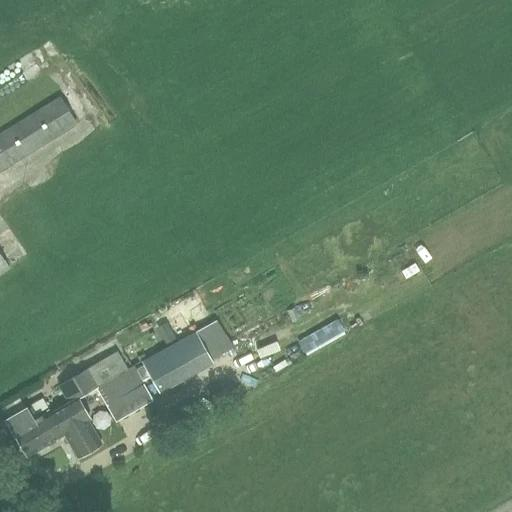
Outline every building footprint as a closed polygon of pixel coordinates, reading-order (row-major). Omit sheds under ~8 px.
[(0,169),(75,123),(60,97),(0,134),(0,169)] [(0,272),(9,267),(0,254),(0,272)] [(333,269),(356,268),(356,258),(333,259),(333,269)] [(371,289),(355,293),(358,303),(374,299),(371,289)] [(287,311),(292,322),(299,318),(295,308),(287,311)] [(305,356),(344,333),(337,320),(297,342),(305,356)] [(204,347),(195,332),(163,349),(175,371),(179,378),(211,359),(204,347)] [(143,360),(155,382),(159,389),(179,378),(175,371),(163,349),(143,360)] [(68,402),(96,386),(127,369),(118,352),(59,385),(58,385),(68,402)] [(296,355),(281,365),(288,376),(303,366),(296,355)] [(127,369),(96,386),(106,405),(142,383),(143,382),(134,365),(127,369)] [(142,383),(106,405),(115,420),(152,399),(142,383)] [(32,420),(46,445),(64,434),(77,457),(101,443),(87,420),(90,419),(77,398),(77,397),(52,412),(50,410),(32,420)] [(26,456),(46,445),(32,420),(25,408),(6,420),(13,432),(12,432),(26,456)]
